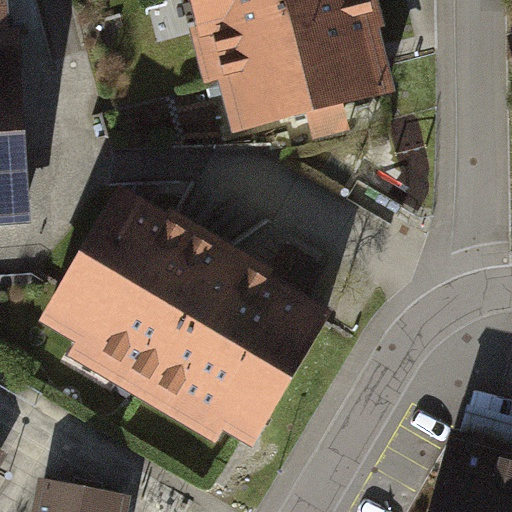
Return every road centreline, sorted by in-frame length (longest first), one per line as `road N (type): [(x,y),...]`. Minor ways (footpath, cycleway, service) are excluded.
road 1 (residential): [(486,294),(481,0)]
road 2 (residential): [(314,511),(402,354),(442,314),(486,294)]
